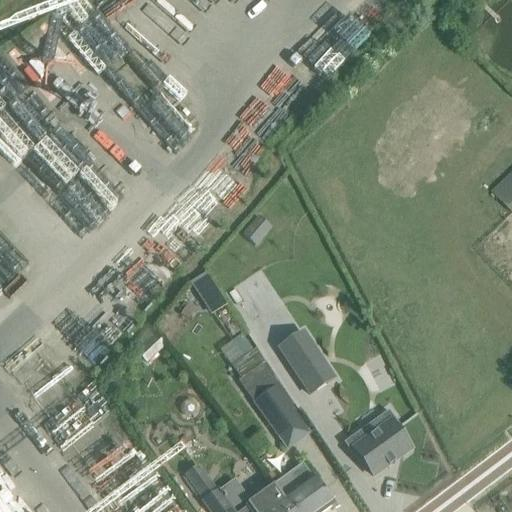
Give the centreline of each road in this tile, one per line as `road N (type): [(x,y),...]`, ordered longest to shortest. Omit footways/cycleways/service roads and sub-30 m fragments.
road 1 (unknown): [(0,337),(230,119),(370,0)]
road 2 (unknown): [(264,349),(373,511)]
road 3 (unknown): [(69,511),(0,412)]
